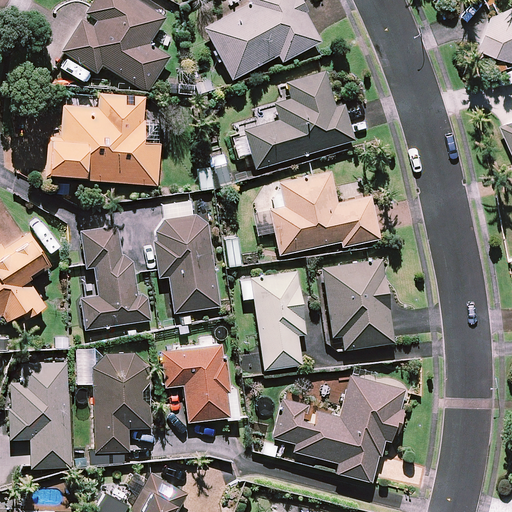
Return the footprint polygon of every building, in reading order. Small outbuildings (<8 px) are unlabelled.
[(164,17),(135,0),(91,0),(60,51),(95,73),(100,64),(146,92),(167,56),(147,44),(164,17)] [(318,42),(296,0),(244,0),(247,5),(203,28),(230,79),(277,55),(280,61),(318,42)] [(511,4),(488,16),(477,46),(510,62),(511,60),(511,4)] [(334,107),(324,72),(278,86),(283,101),(273,104),(277,119),(230,132),(237,156),(249,153),(254,169),(353,140),(343,104),(334,107)] [(144,97),(97,94),(96,108),(61,105),(59,138),(47,138),(45,174),(83,176),(82,180),(156,184),(158,143),(141,141),(144,97)] [(511,118),(500,124),(511,151),(511,118)] [(230,182),(224,154),(212,157),(218,185),(230,182)] [(212,188),(209,168),(194,170),(198,191),(212,188)] [(335,203),(329,172),(278,183),(283,206),(253,212),(258,235),(273,232),(278,255),(339,242),(340,246),(377,238),(368,196),(335,203)] [(216,306),(204,214),(152,221),(159,277),(168,276),(173,312),(216,306)] [(46,261),(23,227),(0,242),(0,314),(1,314),(6,321),(22,310),(26,316),(43,305),(23,276),(46,261)] [(119,259),(115,227),(80,231),(85,267),(93,266),(97,295),(80,298),(84,329),(149,320),(145,293),(135,294),(130,257),(119,259)] [(233,234),(220,237),(226,267),(239,264),(233,234)] [(392,342),(380,259),(320,267),(330,336),(340,334),(342,349),(392,342)] [(303,333),(294,272),(239,280),(242,299),(252,297),(263,369),(299,364),(295,334),(303,333)] [(228,417),(221,345),(160,351),(163,386),(183,384),(186,421),(228,417)] [(86,464),(123,463),(123,451),(127,451),(127,427),(148,427),(147,352),(97,353),(97,349),(75,349),(76,384),(92,384),(93,450),(86,450),(86,464)] [(68,466),(65,362),(19,364),(19,381),(8,381),(10,439),(29,438),(30,467),(68,466)] [(403,407),(397,406),(402,388),(348,375),(338,416),(305,408),(307,404),(280,397),(271,437),(295,443),(293,451),(336,462),(334,472),(371,481),(381,439),(389,441),(391,432),(396,434),(403,407)] [(175,511),(180,501),(141,482),(126,511),(175,511)]
